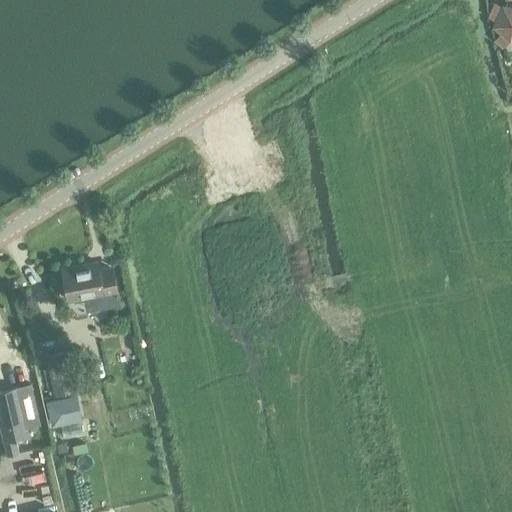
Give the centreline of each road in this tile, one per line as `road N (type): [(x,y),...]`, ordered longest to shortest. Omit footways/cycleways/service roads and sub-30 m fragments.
road 1 (track): [(511,277),(277,325),(202,106)]
road 2 (tertiary): [(0,235),(371,0)]
